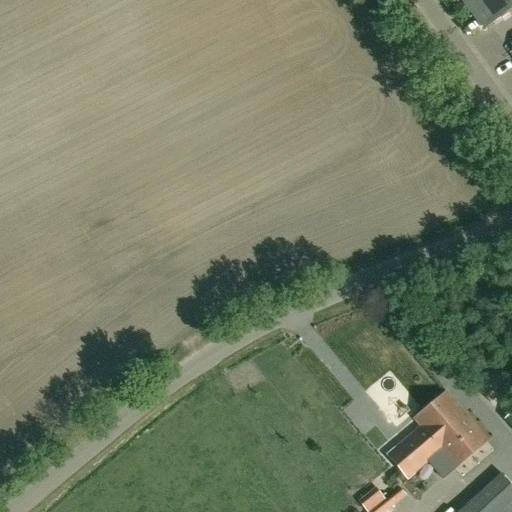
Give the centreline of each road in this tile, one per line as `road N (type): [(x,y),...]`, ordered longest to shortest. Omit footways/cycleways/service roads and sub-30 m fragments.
road 1 (unclassified): [(15,511),(183,374),(263,327),(511,221)]
road 2 (unclassified): [(511,125),(422,0)]
